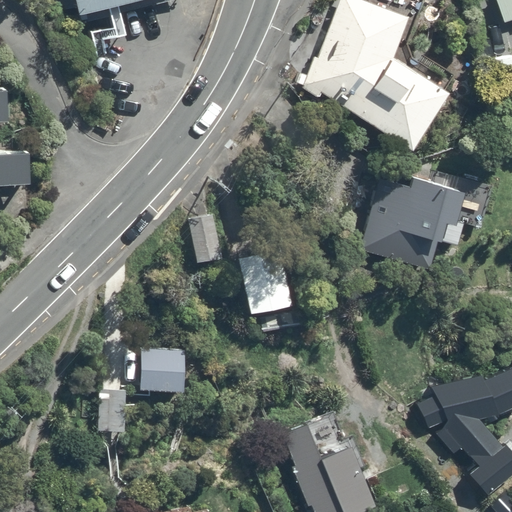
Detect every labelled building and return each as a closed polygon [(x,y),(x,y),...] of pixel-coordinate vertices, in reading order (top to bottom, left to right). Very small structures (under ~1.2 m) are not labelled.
[(182,0),(72,0),(79,25),(183,1),(182,0)] [(400,11),(368,0),(332,0),(302,83),(403,143),(439,85),(385,51),(400,11)] [(511,0),(493,0),(502,26),(506,25),(507,29),(511,27),(511,0)] [(0,189),(28,189),(27,153),(12,153),(13,151),(0,150),(0,127),(5,127),(3,88),(0,88),(0,189)] [(477,230),(488,190),(445,178),(442,186),(421,180),(419,189),(376,177),(355,254),(427,274),(435,246),(453,250),(460,225),(477,230)] [(219,262),(208,216),(186,221),(197,267),(219,262)] [(237,254),(247,320),(287,313),(276,248),(237,254)] [(179,351),(139,351),(138,395),(179,396),(179,351)] [(123,436),(123,393),(97,393),(97,436),(123,436)] [(319,463),(303,429),(280,440),(293,469),(288,471),(307,511),(311,509),(312,511),(368,511),(373,510),(346,451),(319,463)]
